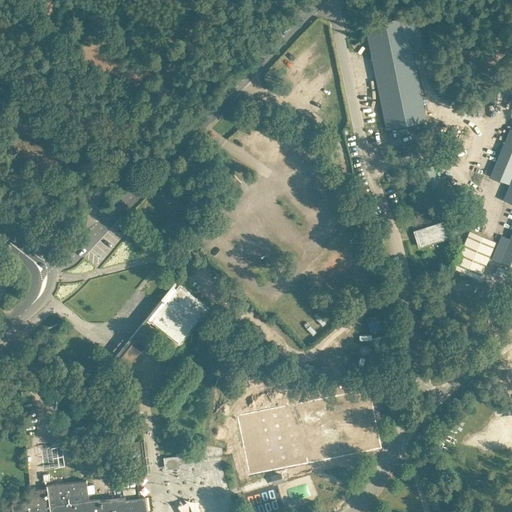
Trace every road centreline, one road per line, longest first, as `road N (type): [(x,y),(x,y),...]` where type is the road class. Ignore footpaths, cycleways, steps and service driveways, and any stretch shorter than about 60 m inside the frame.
road 1 (unclassified): [(51,269),(69,260),(238,84)]
road 2 (unclassified): [(376,186),(332,0)]
road 3 (unclassified): [(376,186),(327,132),(238,84)]
